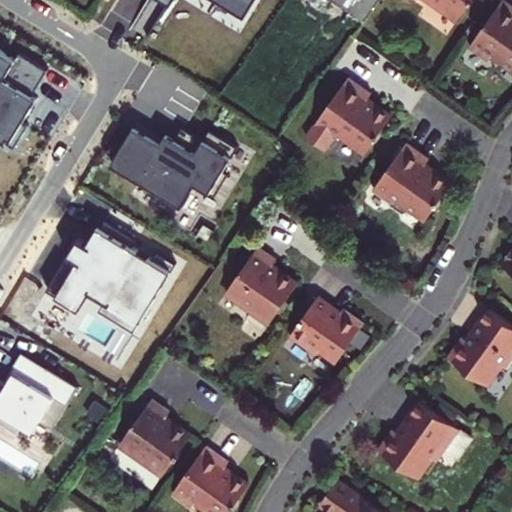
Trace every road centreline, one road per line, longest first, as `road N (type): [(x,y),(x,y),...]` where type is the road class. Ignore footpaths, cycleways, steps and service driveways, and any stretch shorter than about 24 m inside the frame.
road 1 (residential): [(511,144),(454,275),(268,511)]
road 2 (residential): [(15,0),(121,65),(0,267)]
